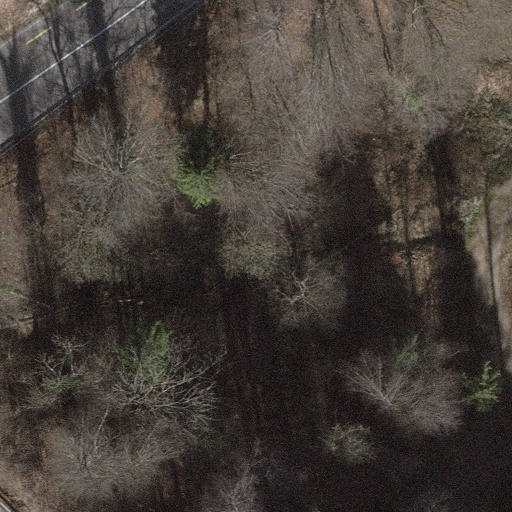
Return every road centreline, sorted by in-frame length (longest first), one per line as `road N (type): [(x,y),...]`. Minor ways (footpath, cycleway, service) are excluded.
road 1 (secondary): [(138,0),(0,96)]
road 2 (track): [(511,355),(484,284),(491,234),(511,200)]
